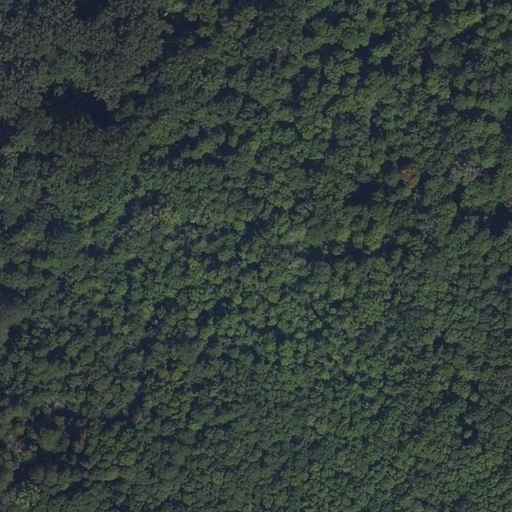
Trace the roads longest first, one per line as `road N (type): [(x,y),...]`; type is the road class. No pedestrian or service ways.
road 1 (track): [(511,18),(455,221),(400,241),(310,255),(259,249),(220,276),(142,377),(0,485)]
road 2 (track): [(297,0),(233,71),(88,197),(0,246)]
